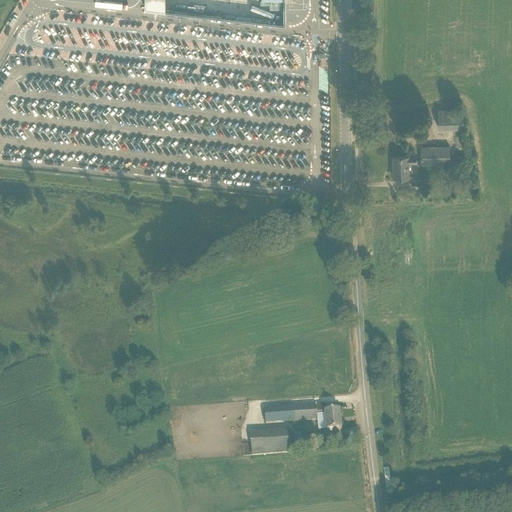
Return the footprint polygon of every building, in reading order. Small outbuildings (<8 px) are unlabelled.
[(435,130),(468,129),(467,110),(438,110),(438,122),(434,122),(435,130)] [(432,165),(450,165),(450,146),(431,146),(421,147),(422,165),(432,165)] [(408,164),(418,163),(418,156),(393,157),(394,178),(409,178),(408,164)] [(339,410),(326,412),(325,404),(316,405),(293,407),(294,422),(317,420),(317,413),(325,412),(327,431),(342,429),(339,410)] [(261,421),(288,418),(287,407),(260,410),(261,421)] [(252,456),(291,452),(289,430),(250,433),(252,456)]
